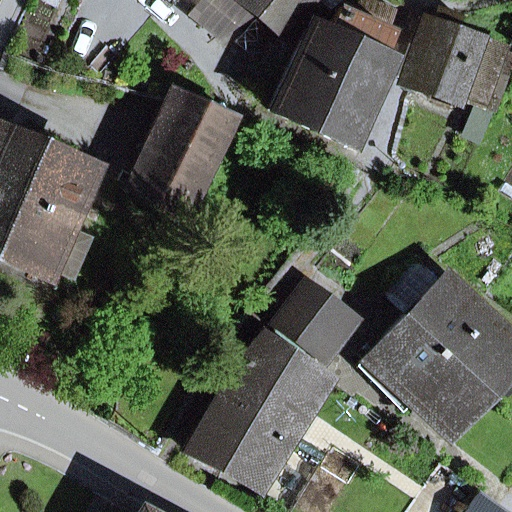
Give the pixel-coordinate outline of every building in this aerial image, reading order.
[(153,0),(161,9),(170,0),(153,0)] [(216,38),(258,12),(243,0),(203,0),(190,15),(216,38)] [(243,0),(258,12),(267,0),(243,0)] [(287,36),(312,5),(305,0),(267,0),(258,12),(287,36)] [(346,0),(335,10),(386,33),(395,11),(373,0),(346,0)] [(432,22),(421,18),(397,76),(451,98),(469,55),(503,69),(509,54),(454,31),(459,18),(437,8),(432,22)] [(308,23),(268,111),(344,146),(385,59),(376,55),(386,33),(335,10),(325,31),(308,23)] [(125,188),(182,216),(230,115),(173,88),(125,188)] [(62,229),(88,170),(0,132),(0,261),(41,279),(44,271),(62,229)] [(44,271),(67,281),(86,239),(62,229),(44,271)] [(511,359),(511,349),(438,279),(402,317),(481,392),(511,359)] [(313,359),(342,319),(299,287),(270,327),(313,359)] [(411,397),(445,430),(481,392),(402,317),(366,354),(383,370),(371,382),(400,410),(411,397)] [(250,488),(321,378),(260,335),(235,363),(183,448),(250,488)] [(371,382),(383,370),(366,354),(354,366),(371,382)] [(462,511),(503,511),(476,493),(462,511)]
